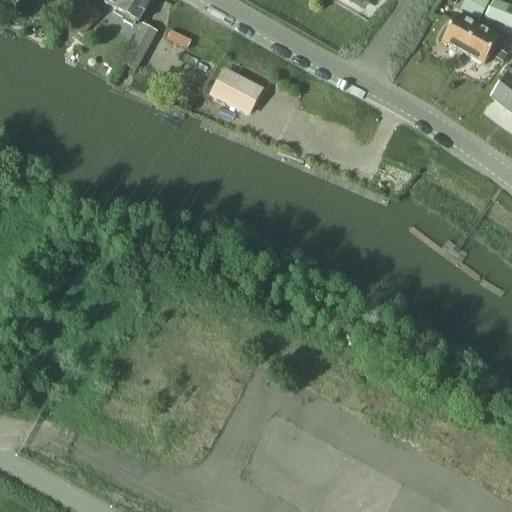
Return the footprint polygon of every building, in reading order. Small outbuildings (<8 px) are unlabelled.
[(106,0),(104,4),(116,10),(115,11),(126,17),(122,23),(133,29),(137,23),(138,24),(151,0),(106,0)] [(479,22),(487,6),(489,2),(485,0),(466,0),(460,12),(479,22)] [(83,37),(101,17),(85,2),(67,22),(83,37)] [(511,29),(511,9),(493,2),(485,19),(511,29)] [(441,43),(462,55),(477,29),(456,17),(441,43)] [(477,29),(462,55),(483,67),(498,40),(491,36),(495,30),(487,25),(484,32),(477,29)] [(131,47),(122,64),(135,71),(144,55),(131,47)] [(494,60),(502,64),(506,56),(499,52),(494,60)] [(506,80),(498,92),(492,99),(511,114),(511,73),(505,68),(500,75),(506,80)] [(247,116),(261,91),(225,72),(212,98),(247,116)]
